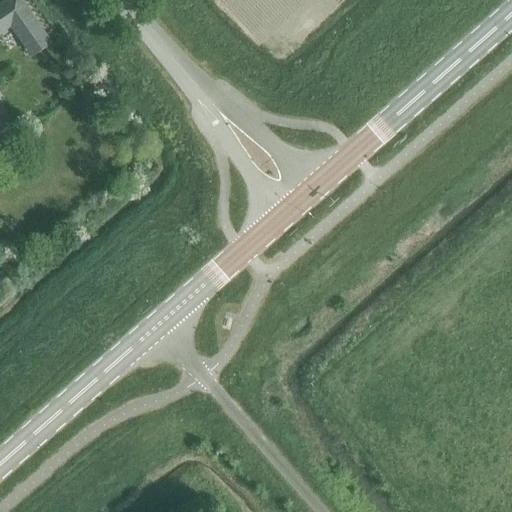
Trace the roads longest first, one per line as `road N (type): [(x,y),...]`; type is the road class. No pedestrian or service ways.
road 1 (secondary): [(308,196),(511,16)]
road 2 (unclassified): [(314,511),(159,324)]
road 3 (secondary): [(0,463),(159,324)]
road 4 (secondary): [(159,324),(287,213)]
road 5 (residential): [(308,196),(251,130),(206,97)]
road 6 (residential): [(206,97),(287,213)]
road 7 (residential): [(206,97),(120,0)]
